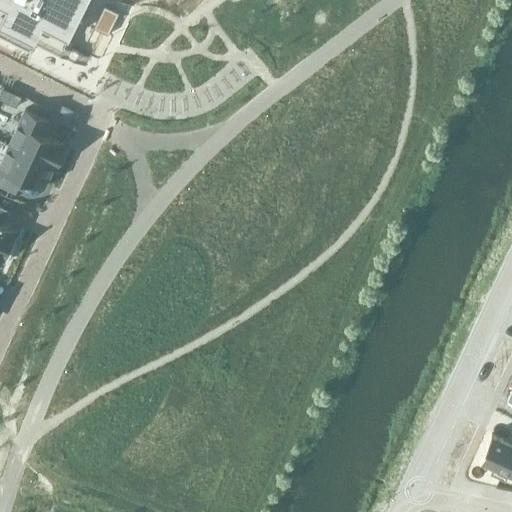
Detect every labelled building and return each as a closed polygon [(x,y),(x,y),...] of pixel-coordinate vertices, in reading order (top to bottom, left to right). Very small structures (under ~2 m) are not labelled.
[(0,0),(0,33),(31,49),(35,41),(61,54),(87,0),(0,0)] [(105,5),(94,27),(109,35),(120,13),(105,5)] [(72,46),(67,57),(75,61),(80,50),(72,46)] [(26,108),(9,144),(55,165),(55,164),(59,166),(69,144),(44,132),(50,119),(26,108)] [(9,144),(0,164),(0,183),(17,191),(23,178),(44,188),(55,165),(9,144)] [(0,205),(0,265),(4,257),(8,258),(17,238),(13,236),(17,228),(6,223),(11,211),(0,205)] [(511,442),(492,433),(481,458),(511,472),(511,442)]
